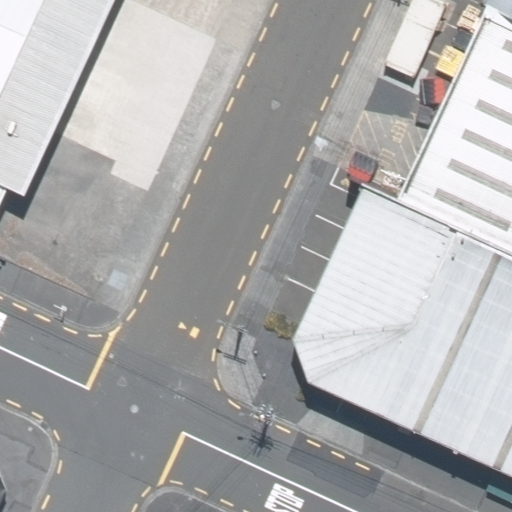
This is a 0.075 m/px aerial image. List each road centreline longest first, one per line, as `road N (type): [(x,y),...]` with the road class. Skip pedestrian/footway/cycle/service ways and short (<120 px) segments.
road 1 (unclassified): [(321,0),(130,409)]
road 2 (unclassified): [(130,409),(350,511)]
road 3 (unclassified): [(0,347),(130,409)]
